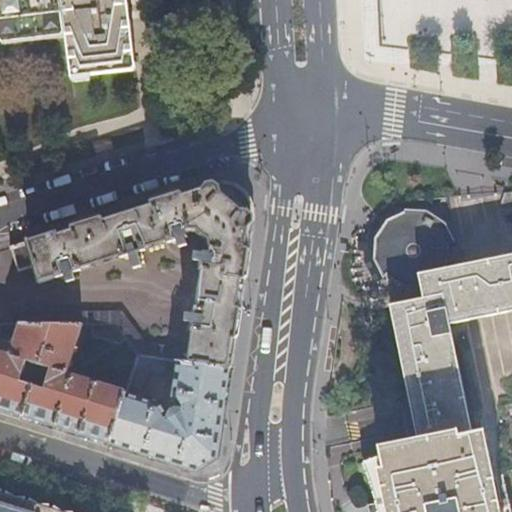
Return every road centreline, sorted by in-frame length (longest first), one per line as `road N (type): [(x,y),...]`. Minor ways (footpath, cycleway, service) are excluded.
road 1 (secondary): [(280,129),(284,207),(250,494)]
road 2 (secondary): [(292,482),(324,122)]
road 3 (residential): [(280,129),(0,218)]
road 4 (residential): [(0,436),(200,500),(250,494)]
road 5 (secondary): [(511,136),(407,114),(324,122)]
road 6 (secondary): [(273,0),(280,129)]
road 7 (secondary): [(324,122),(321,0)]
